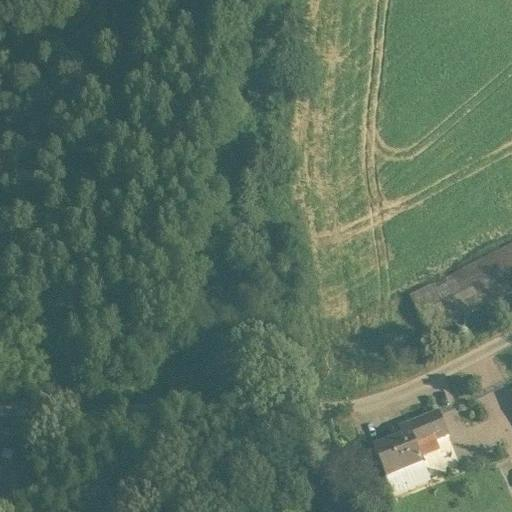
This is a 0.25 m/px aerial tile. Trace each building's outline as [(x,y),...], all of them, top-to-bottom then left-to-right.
[(511,248),(410,299),(429,335),(511,293),(511,248)] [(439,415),(407,428),(410,438),(415,445),(433,438),(435,443),(448,438),(439,415)] [(410,438),(407,428),(400,431),(403,440),(410,438)] [(415,445),(410,438),(403,440),(375,452),(393,498),(430,483),(420,459),(415,445)] [(433,438),(415,445),(420,459),(439,452),(435,443),(433,438)]
